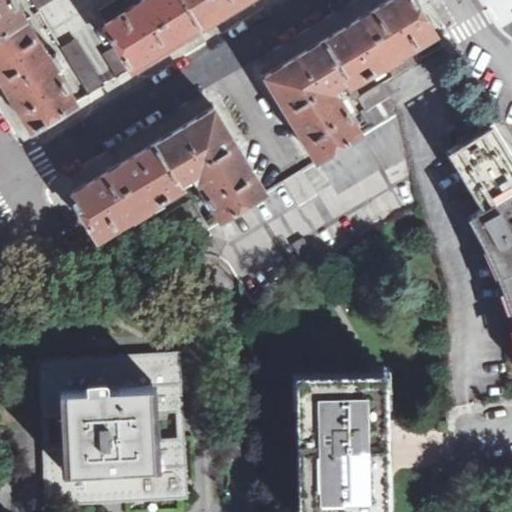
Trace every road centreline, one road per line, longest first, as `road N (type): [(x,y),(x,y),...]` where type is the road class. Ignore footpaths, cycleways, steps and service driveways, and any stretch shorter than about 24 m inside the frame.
road 1 (residential): [(240,511),(228,285),(98,268),(61,248),(20,180)]
road 2 (residential): [(20,180),(319,0)]
